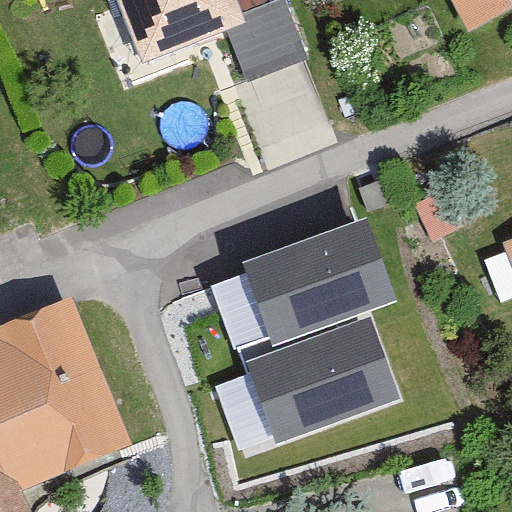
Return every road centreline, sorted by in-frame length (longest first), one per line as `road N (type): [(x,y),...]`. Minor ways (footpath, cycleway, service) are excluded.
road 1 (residential): [(201,511),(130,275),(149,238),(511,102)]
road 2 (unknown): [(0,306),(130,275)]
